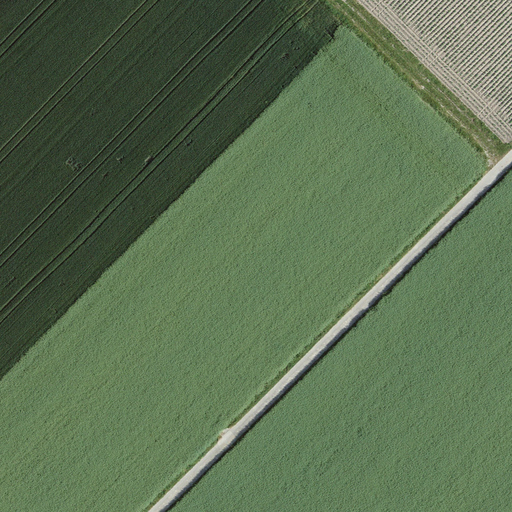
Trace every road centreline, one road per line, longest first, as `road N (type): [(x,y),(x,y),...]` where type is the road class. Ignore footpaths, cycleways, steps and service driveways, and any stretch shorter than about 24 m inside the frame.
road 1 (track): [(511,156),(157,511)]
road 2 (track): [(337,0),(478,135),(498,169)]
